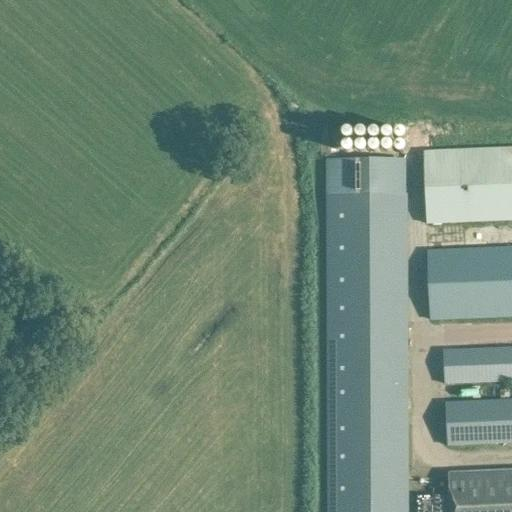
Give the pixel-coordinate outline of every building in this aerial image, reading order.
[(511,151),(425,155),(427,224),(511,220),(511,248),(428,252),(431,319),(511,315),(511,151)] [(398,160),(327,160),(328,511),(406,511),(406,195),(398,195),(398,160)] [(511,381),(511,349),(448,352),(449,384),(511,381)] [(511,401),(448,405),(451,447),(511,444),(511,401)] [(452,511),(511,511),(511,472),(451,475),(452,511)]
